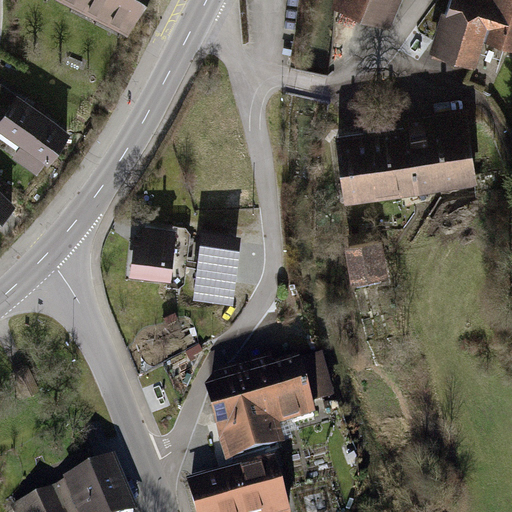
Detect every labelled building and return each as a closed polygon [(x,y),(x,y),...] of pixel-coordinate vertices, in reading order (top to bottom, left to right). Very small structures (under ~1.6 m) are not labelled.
[(77,0),(123,23),(134,0),(77,0)] [(334,0),(389,21),(397,0),(334,0)] [(511,0),(445,0),(427,50),(467,65),(478,34),(511,46),(511,0)] [(0,106),(14,86),(0,75),(0,106)] [(0,106),(0,121),(43,152),(65,121),(14,86),(0,106)] [(332,130),(340,196),(477,179),(468,101),(398,110),(400,122),(332,130)] [(130,232),(127,270),(169,273),(173,221),(141,219),(140,233),(130,232)] [(243,232),(203,227),(195,296),(235,301),(243,232)] [(340,234),(346,276),(354,275),(356,286),(373,283),(371,272),(386,270),(380,228),(340,234)] [(175,314),(164,320),(168,328),(179,323),(175,314)] [(205,395),(223,457),(281,441),(276,421),(310,411),(308,402),(334,394),(322,353),(296,360),(295,354),(269,361),(267,352),(221,365),(205,395)] [(23,362),(13,367),(25,388),(34,383),(23,362)] [(187,479),(195,511),(285,511),(270,456),(187,479)] [(132,511),(112,461),(9,503),(12,511),(132,511)]
